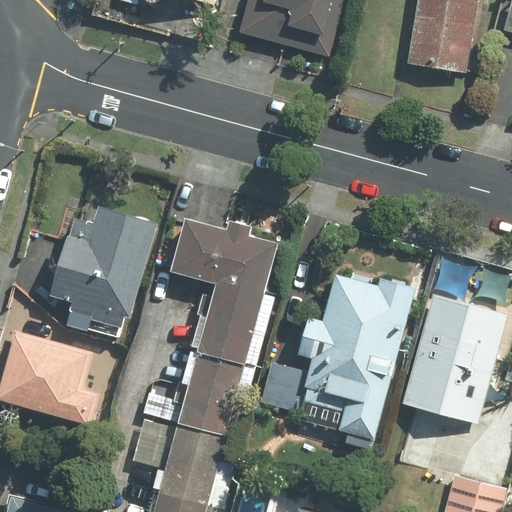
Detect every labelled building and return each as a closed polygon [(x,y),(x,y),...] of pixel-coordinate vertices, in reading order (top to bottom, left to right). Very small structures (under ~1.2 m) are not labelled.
[(244,0),(236,36),(329,60),(344,0),(244,0)] [(467,78),(478,0),(416,0),(406,70),(467,78)] [(156,224),(90,206),(85,226),(72,222),(67,242),(55,239),(38,303),(65,311),(60,330),(115,346),(122,321),(129,323),(156,224)] [(164,277),(213,291),(209,304),(203,302),(180,381),(157,374),(144,422),(226,446),(233,448),(275,300),(263,296),(276,250),(251,243),(253,235),(222,226),(220,234),(180,222),(164,277)] [(374,454),(409,304),(413,287),(350,273),(348,283),(329,278),(318,325),(302,321),(290,370),(268,365),(258,406),(297,415),(294,427),(347,440),(345,447),(374,454)] [(475,423),(507,315),(433,294),(402,402),(475,423)] [(95,353),(5,327),(0,344),(0,410),(98,438),(111,395),(85,387),(95,353)] [(131,466),(155,473),(149,493),(155,495),(150,511),(227,511),(239,471),(221,465),(226,446),(144,422),(131,466)] [(499,511),(506,487),(453,473),(442,511),(499,511)] [(67,511),(10,496),(6,511),(67,511)]
